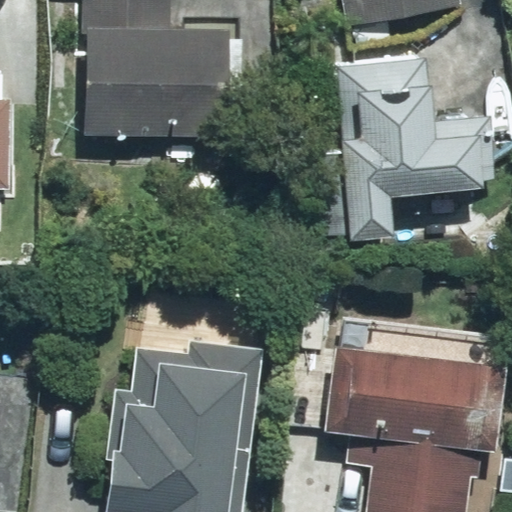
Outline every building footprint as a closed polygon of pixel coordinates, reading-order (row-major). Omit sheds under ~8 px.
[(74,0),(74,134),(223,135),(224,28),(166,28),(166,0),(74,0)] [(442,0),(331,0),(336,21),(442,0)] [(415,51),(327,51),(327,140),(314,140),(314,238),(389,238),(389,194),(473,194),(473,135),(415,135),(415,51)] [(240,511),(254,342),(177,337),(176,350),(122,346),(119,387),(104,386),(95,509),(135,511),(240,511)] [(494,352),(322,343),(317,435),(343,436),(342,462),(363,463),(360,511),(455,511),(457,485),(477,486),(478,453),(488,454),(494,352)]
